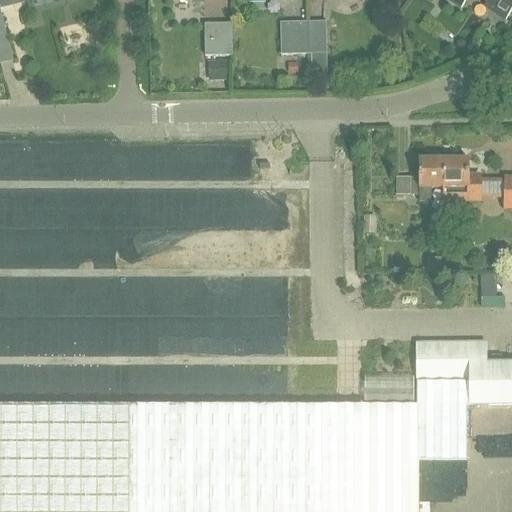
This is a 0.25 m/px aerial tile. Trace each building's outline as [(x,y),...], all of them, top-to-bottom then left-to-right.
[(466,0),(484,0),(487,2),(495,8),(493,11),(506,20),(511,10),(511,0),(449,0),(461,8),(466,0)] [(281,56),(309,55),(308,23),(281,23),(281,56)] [(326,23),(308,23),(309,55),(326,55),(326,23)] [(205,57),(233,57),(232,24),(205,25),(205,57)] [(228,63),(213,63),(214,82),(228,82),(228,63)] [(432,189),(444,189),(444,159),(419,159),(418,178),(410,178),(410,195),(419,196),(419,203),(432,203),(432,189)] [(444,159),(444,189),(444,202),(481,203),(481,178),(468,178),(468,160),(444,159)] [(364,217),(364,234),(375,235),(375,217),(364,217)] [(441,258),(427,258),(427,274),(442,273),(441,258)] [(480,276),(480,289),(496,288),(496,276),(480,276)] [(418,381),(418,404),(418,462),(466,462),(466,406),(511,405),(511,364),(485,364),(485,344),(438,345),(438,349),(428,349),(428,345),(418,345),(418,381)] [(418,404),(364,404),(338,405),(0,406),(0,511),(417,511),(418,462),(418,404)]
